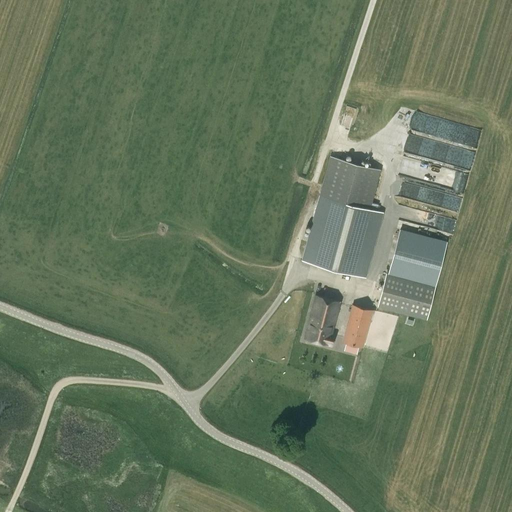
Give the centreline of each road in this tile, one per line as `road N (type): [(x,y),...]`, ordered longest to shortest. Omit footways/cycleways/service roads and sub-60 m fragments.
road 1 (unclassified): [(347,511),(298,473),(215,435),(149,362),(0,306)]
road 2 (track): [(328,139),(373,0)]
